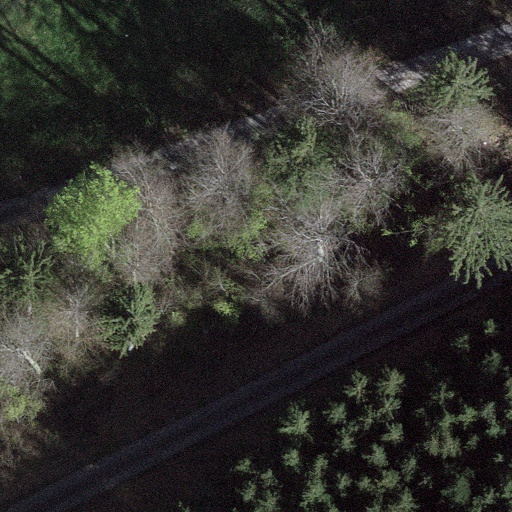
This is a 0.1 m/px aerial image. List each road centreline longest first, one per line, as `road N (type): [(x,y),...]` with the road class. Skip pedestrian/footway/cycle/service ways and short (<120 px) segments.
road 1 (unclassified): [(0,239),(167,182),(511,42)]
road 2 (unclassified): [(511,276),(46,511)]
